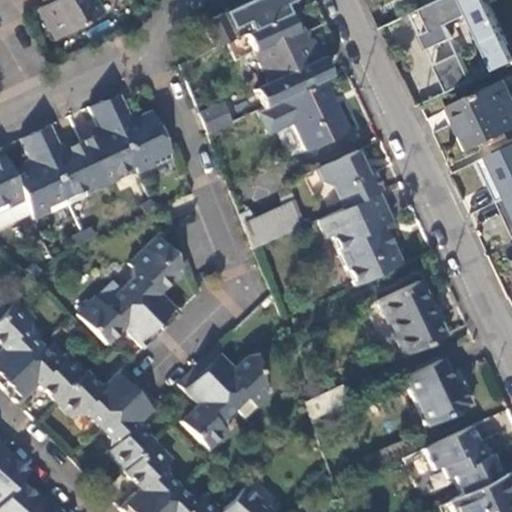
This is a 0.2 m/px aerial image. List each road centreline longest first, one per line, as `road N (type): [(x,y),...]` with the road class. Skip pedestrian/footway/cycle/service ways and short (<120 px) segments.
road 1 (residential): [(511,347),(347,0)]
road 2 (residential): [(154,58),(237,267),(226,302),(140,384)]
road 3 (residential): [(0,417),(94,511)]
road 4 (residential): [(154,58),(122,62),(32,105)]
